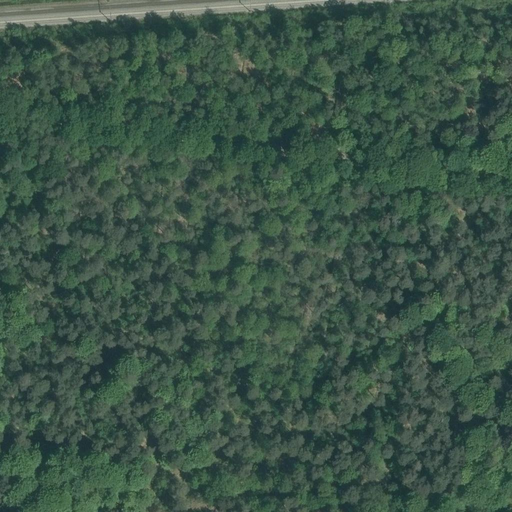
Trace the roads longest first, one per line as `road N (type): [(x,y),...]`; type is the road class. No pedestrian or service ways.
road 1 (track): [(0,106),(511,173)]
road 2 (track): [(404,511),(416,472),(511,481)]
